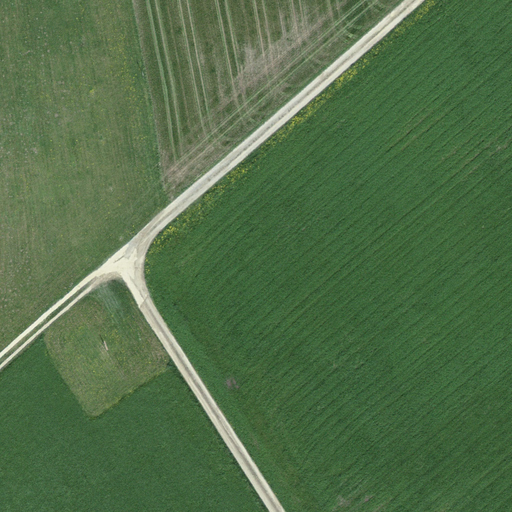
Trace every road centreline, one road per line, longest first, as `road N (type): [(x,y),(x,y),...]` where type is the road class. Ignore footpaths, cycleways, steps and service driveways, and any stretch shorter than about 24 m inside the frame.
road 1 (track): [(416,0),(120,260)]
road 2 (track): [(279,511),(120,260)]
road 3 (track): [(120,260),(0,361)]
